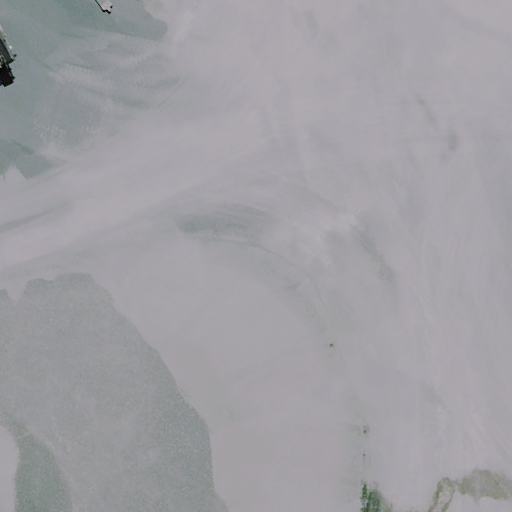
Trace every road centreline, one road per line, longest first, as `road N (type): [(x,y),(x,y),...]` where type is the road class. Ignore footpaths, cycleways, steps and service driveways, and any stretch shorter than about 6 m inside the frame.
road 1 (unknown): [(511,386),(304,396),(165,420),(135,442)]
road 2 (unknown): [(135,442),(0,419)]
